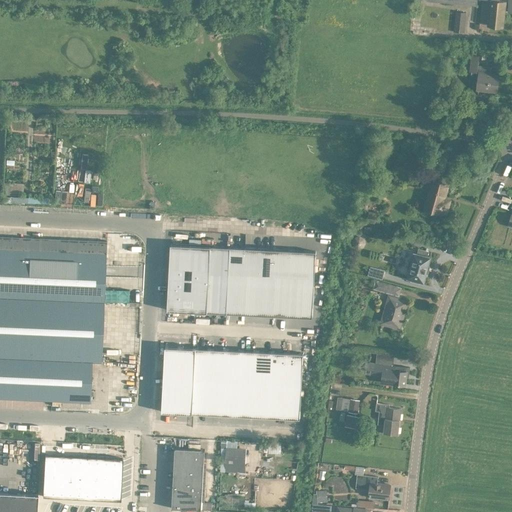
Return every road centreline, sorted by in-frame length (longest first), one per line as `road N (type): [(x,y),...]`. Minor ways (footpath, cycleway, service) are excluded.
road 1 (unclassified): [(0,109),(188,109),(395,127),(510,149)]
road 2 (unclassified): [(0,414),(143,420),(152,232),(152,225),(0,220)]
road 3 (unclassified): [(410,511),(429,357),(510,149)]
